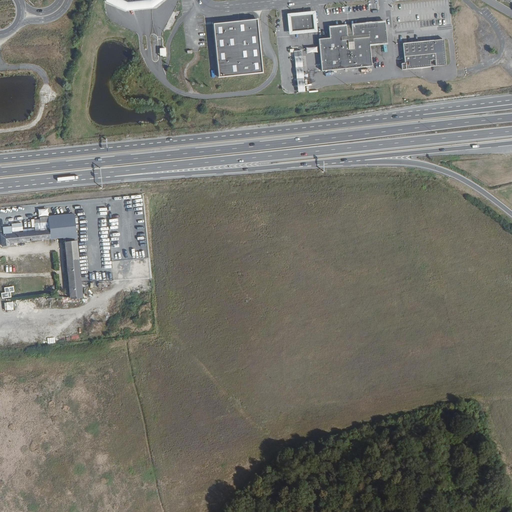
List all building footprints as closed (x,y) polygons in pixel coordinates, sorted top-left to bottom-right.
[(145,0),(128,2),(123,0),(106,0),(106,1),(125,11),(154,8),(164,0),(145,0)] [(289,14),(290,31),(315,29),(313,12),(289,14)] [(246,20),(212,23),(217,76),(261,72),(258,19),(246,20)] [(345,28),(345,25),(328,26),(329,36),(318,37),(321,71),(370,66),(369,45),(386,44),(384,21),(352,24),(352,28),(345,28)] [(443,40),(401,43),(403,64),(399,64),(400,71),(429,68),(428,62),(433,62),(434,68),(446,67),(443,40)] [(302,70),(293,70),(295,94),(304,93),(302,70)] [(10,246),(10,243),(49,239),(75,236),(73,213),(48,215),(50,230),(43,230),(42,229),(39,229),(39,231),(0,234),(1,247),(10,246)] [(81,297),(75,236),(49,239),(49,243),(64,241),(69,289),(69,293),(70,295),(71,297),(72,298),(74,298),(81,297)] [(4,288),(5,292),(1,293),(2,299),(12,297),(11,292),(15,292),(14,286),(4,288)] [(13,301),(4,303),(5,310),(14,309),(13,301)]
